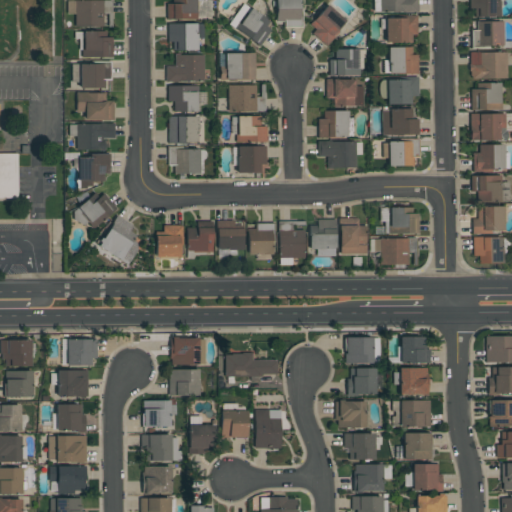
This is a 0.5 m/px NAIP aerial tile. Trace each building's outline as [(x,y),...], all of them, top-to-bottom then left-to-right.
[(74,27),(111,26),(110,0),(74,1),(74,27)] [(195,0),(171,0),(172,4),(166,4),(166,20),(195,20),(195,0)] [(274,0),(275,22),(283,21),(283,27),(300,27),(299,0),(274,0)] [(417,13),(417,0),(373,0),(373,12),(417,13)] [(498,17),(497,0),(468,0),(468,8),(473,8),(473,17),(498,17)] [(227,27),(259,45),(272,22),(241,4),(227,27)] [(306,27),(326,44),(346,23),(326,5),(306,27)] [(384,18),(384,43),(407,43),(407,35),(416,35),(416,17),(384,18)] [(501,21),(475,22),(476,30),(470,30),(470,47),(502,46),(501,21)] [(196,50),(196,38),(202,38),(202,24),(167,24),(167,42),(171,42),(171,50),(196,50)] [(104,32),(82,31),(81,58),(111,58),(112,37),(104,37),(104,32)] [(410,48),(386,47),(386,60),(383,60),(383,73),(416,74),(417,55),(410,55),(410,48)] [(361,76),(362,50),(334,49),(334,60),(327,60),(327,75),(361,76)] [(506,52),(469,52),(469,79),(505,79),(506,52)] [(253,53),(222,54),(222,71),(224,71),(224,80),(254,80),(253,53)] [(203,81),(203,55),(173,55),(174,66),(164,67),(165,82),(203,81)] [(109,64),(78,64),(78,89),(104,88),(104,80),(109,80),(109,64)] [(362,107),(362,86),(353,86),(353,80),(324,79),(324,98),(334,99),(333,106),(362,107)] [(417,80),(386,79),(385,105),(410,105),(410,96),(417,96),(417,80)] [(499,83),(476,83),(476,89),(469,89),(469,110),(499,110),(499,83)] [(255,85),(226,85),(227,112),(263,111),(263,97),(255,97),(255,85)] [(173,112),(202,112),(202,92),(196,92),(196,86),(166,86),(166,102),(172,102),(173,112)] [(112,101),(104,101),(105,93),(75,93),(74,112),(83,113),(83,120),(112,120),(112,101)] [(411,109),(381,109),(381,135),(418,135),(417,119),(411,119),(411,109)] [(350,111),(322,111),(322,119),(316,119),(316,138),(351,137),(350,111)] [(504,113),(468,114),(469,141),(498,140),(498,132),(504,132),(504,113)] [(201,116),(167,117),(167,143),(201,143),(201,116)] [(235,142),(265,143),(265,127),(259,127),(259,117),(235,116),(235,142)] [(113,123),(75,124),(75,150),(104,149),(104,139),(113,138),(113,123)] [(316,157),(325,157),(325,168),(354,168),(354,155),(360,155),(360,141),(316,142),(316,157)] [(381,142),(381,159),(386,159),(386,166),(412,166),(412,157),(417,157),(417,141),(381,142)] [(503,145),(477,145),(477,153),(471,153),(471,171),(503,170),(503,145)] [(263,146),(235,147),(236,173),(263,172),(263,146)] [(167,166),(172,166),(173,174),(203,174),(203,149),(167,150),(167,166)] [(0,154),(17,154),(17,168),(18,198),(0,198),(0,154)] [(106,154),(91,154),(91,157),(77,158),(78,182),(107,181),(106,154)] [(475,202),(499,201),(499,176),(472,177),(472,193),(475,192),(475,202)] [(98,199),(91,206),(85,199),(70,214),(82,227),(87,223),(93,229),(111,212),(98,199)] [(502,206),(476,206),(475,218),(470,218),(470,232),(502,232),(502,206)] [(417,209),(387,209),(386,234),(417,234),(417,209)] [(96,248),(127,265),(140,241),(126,234),(131,225),(115,216),(96,248)] [(356,218),(337,219),(338,254),(365,253),(364,225),(357,225),(356,218)] [(334,220),(315,220),(315,227),(308,227),(307,249),(333,249),(334,220)] [(241,229),(233,229),(233,221),(215,221),(216,250),(241,249),(241,229)] [(303,221),(277,222),(277,258),(303,258),(303,221)] [(254,224),(254,229),(246,229),(246,255),(254,255),(254,260),(271,260),(271,224),(254,224)] [(180,226),(162,225),(161,232),(155,232),(154,257),(180,257),(180,226)] [(211,252),(211,227),(185,228),(185,252),(211,252)] [(500,264),(501,238),(471,237),(471,256),(478,256),(477,263),(500,264)] [(407,239),(372,239),(372,252),(378,252),(378,264),(406,265),(407,239)] [(483,336),(511,336),(511,362),(483,362),(483,336)] [(378,338),(344,337),(343,364),(378,364),(378,338)] [(424,337),(398,337),(399,364),(429,363),(428,348),(424,348),(424,337)] [(169,364),(203,365),(204,339),(170,338),(169,364)] [(1,340),(0,366),(30,366),(30,340),(1,340)] [(95,340),(65,340),(66,366),(91,366),(91,358),(95,358),(95,340)] [(251,360),(251,353),(223,354),(223,376),(276,376),(275,360),(251,360)] [(511,367),(511,394),(497,394),(497,395),(486,395),(486,377),(490,377),(490,367),(511,367)] [(347,395),(374,395),(373,368),(346,368),(347,395)] [(426,369),(392,369),(392,381),(398,381),(398,395),(426,395),(426,369)] [(56,397),(87,397),(86,370),(56,370),(56,397)] [(167,370),(168,396),(198,395),(197,370),(167,370)] [(4,398),(31,397),(31,371),(4,371),(4,398)] [(141,401),(141,427),(169,427),(168,400),(141,401)] [(429,427),(428,400),(398,401),(398,427),(429,427)] [(511,426),(487,426),(487,400),(511,400),(511,426)] [(363,428),(363,401),(334,401),(334,428),(363,428)] [(0,431),(19,432),(19,405),(0,404),(0,431)] [(83,431),(82,404),(55,405),(55,431),(83,431)] [(245,410),(219,411),(220,438),(246,438),(245,410)] [(279,410),(253,410),(253,448),(279,448),(279,410)] [(213,426),(188,425),(187,452),(213,453),(213,426)] [(511,458),(494,458),(494,445),(499,445),(499,440),(499,431),(511,431),(511,458)] [(348,460),(373,460),(373,433),(342,434),(342,448),(348,448),(348,460)] [(402,459),(429,459),(430,433),(402,433),(402,459)] [(0,462),(19,463),(19,436),(0,435),(0,462)] [(139,435),(140,451),(145,451),(145,461),(177,461),(177,435),(139,435)] [(46,436),(47,463),(85,462),(84,436),(46,436)] [(511,490),(501,490),(501,483),(499,483),(499,463),(511,463),(511,490)] [(352,492),(380,492),(381,465),(353,464),(352,492)] [(441,489),(440,474),(437,474),(436,464),(411,465),(411,473),(404,473),(405,490),(441,489)] [(84,466),(47,467),(48,491),(84,491),(84,466)] [(170,466),(141,467),(141,494),(170,494),(170,466)] [(20,468),(0,468),(0,494),(21,494),(20,468)] [(511,494),(511,511),(499,511),(499,498),(508,498),(508,494),(511,494)] [(444,511),(444,495),(414,496),(414,511),(444,511)] [(382,511),(383,497),(350,496),(350,510),(355,510),(354,511),(382,511)] [(258,511),(296,511),(296,497),(259,498),(258,511)] [(0,511),(20,511),(20,499),(0,498),(0,511)] [(80,498),(48,499),(47,511),(84,511),(80,511),(80,498)] [(138,511),(168,511),(169,498),(139,498),(138,511)]
